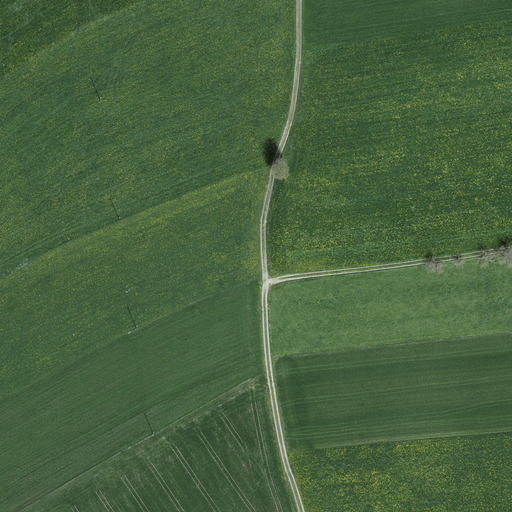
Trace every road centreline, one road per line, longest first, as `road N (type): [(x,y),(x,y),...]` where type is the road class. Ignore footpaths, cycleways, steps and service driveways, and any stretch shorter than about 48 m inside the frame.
road 1 (track): [(298,0),(294,97),(262,228),(277,442),(296,511)]
road 2 (track): [(511,248),(266,280)]
